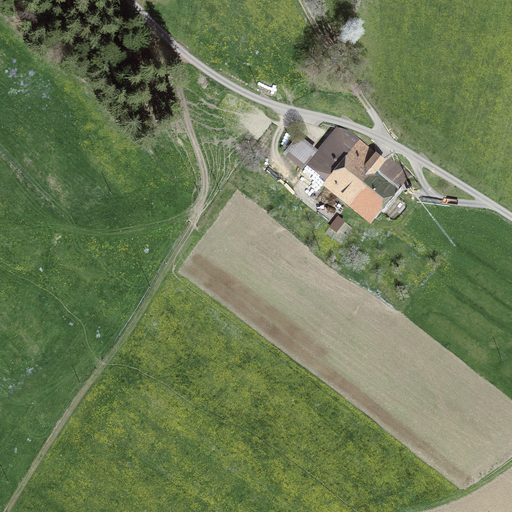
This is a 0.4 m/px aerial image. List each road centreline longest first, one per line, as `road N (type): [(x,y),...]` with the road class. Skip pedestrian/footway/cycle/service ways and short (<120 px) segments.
road 1 (track): [(4,511),(160,281),(203,196),(207,182),(173,75),(184,52)]
road 2 (track): [(511,216),(379,137),(231,86),(129,0)]
road 3 (track): [(305,0),(334,63),(386,141)]
